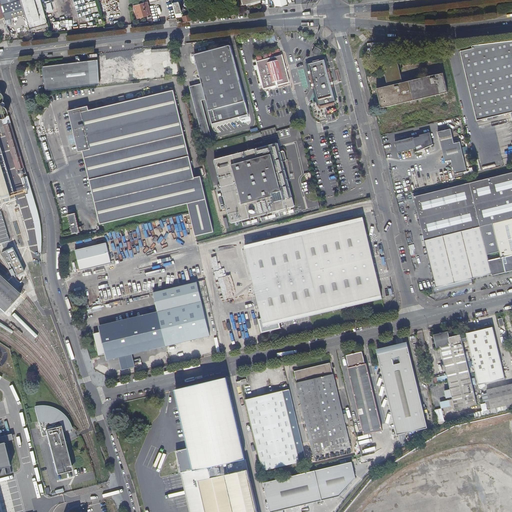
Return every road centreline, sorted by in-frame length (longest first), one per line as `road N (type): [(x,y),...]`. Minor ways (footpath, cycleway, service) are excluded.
road 1 (unclassified): [(0,55),(49,218),(52,275),(92,397)]
road 2 (secondary): [(0,55),(335,14)]
road 3 (unclassified): [(92,397),(408,321)]
road 4 (unclassified): [(335,14),(408,321)]
road 5 (secondary): [(335,14),(438,30),(511,20)]
road 6 (unknown): [(166,379),(168,421),(150,460),(164,511)]
road 7 (unclassified): [(92,397),(129,511)]
